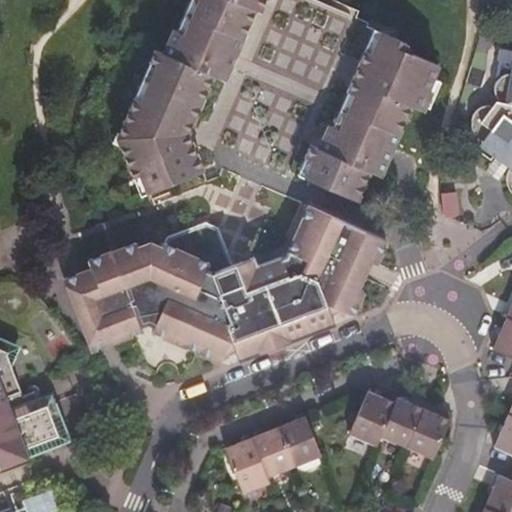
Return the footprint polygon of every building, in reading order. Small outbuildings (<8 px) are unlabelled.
[(347,11),(348,6),(333,0),(186,0),(183,8),(178,25),(170,22),(166,20),(158,44),(148,41),(144,51),(151,57),(142,73),(134,92),(127,90),(111,124),(117,126),(113,137),(125,168),(132,165),(140,184),(194,161),(199,170),(208,165),(207,158),(301,198),(305,200),(312,182),(314,177),(297,171),(291,167),(299,147),(303,137),(312,141),(322,117),(325,119),(340,82),(358,42),(365,20),(347,11)] [(186,0),(179,0),(177,4),(183,8),(186,0)] [(183,8),(177,4),(170,22),(178,25),(183,8)] [(371,22),(393,32),(396,23),(363,9),(362,13),(348,6),(347,11),(365,20),(371,22)] [(362,43),(371,22),(365,20),(358,42),(362,43)] [(398,35),(393,32),(371,22),(362,43),(358,42),(340,82),(346,85),(331,122),(325,119),(322,117),(312,141),(303,137),(299,147),(306,149),(297,171),(314,177),(318,179),(331,184),(336,187),(349,192),(363,165),(371,168),(403,99),(415,104),(416,100),(425,71),(431,56),(403,44),(398,35)] [(500,144),(504,146),(511,154),(511,165),(510,169),(508,180),(509,189),(511,192),(511,38),(507,64),(497,66),(490,75),(489,84),(493,92),(501,95),(500,103),(489,104),(480,111),(474,140),(493,155),(500,144)] [(151,57),(144,51),(135,71),(142,73),(151,57)] [(142,73),(135,71),(127,90),(134,92),(142,73)] [(433,74),(425,71),(416,100),(421,102),(433,74)] [(346,85),(340,82),(325,119),(331,122),(346,85)] [(117,126),(111,124),(109,123),(106,134),(113,137),(117,126)] [(511,158),(511,154),(504,146),(489,165),(500,174),(511,158)] [(291,167),(297,171),(306,149),(299,147),(291,167)] [(132,165),(125,168),(133,189),(140,184),(132,165)] [(80,341),(95,334),(97,342),(135,328),(133,323),(141,319),(147,322),(146,328),(213,356),(218,348),(228,346),(231,352),(326,316),(320,301),(332,297),(345,304),(349,305),(357,285),(354,282),(367,255),(370,256),(379,233),(305,200),(301,198),(281,243),(285,248),(249,261),(246,252),(226,259),(211,222),(199,216),(162,232),(158,243),(143,238),(130,243),(127,239),(111,245),(80,259),(81,263),(83,266),(55,277),(80,341)] [(511,286),(501,310),(511,314),(511,286)] [(511,353),(511,314),(501,310),(488,344),(511,353)] [(326,318),(326,316),(231,352),(233,356),(326,318)] [(0,326),(0,352),(20,361),(30,340),(0,326)] [(97,342),(95,334),(80,341),(84,347),(97,342)] [(0,474),(5,473),(3,466),(59,445),(42,397),(33,399),(29,386),(20,361),(0,352),(0,474)] [(42,397),(59,445),(77,439),(53,378),(29,386),(33,399),(42,397)] [(376,428),(392,390),(378,384),(376,389),(362,384),(359,390),(344,426),(372,438),(376,428)] [(402,439),(420,397),(407,391),(405,396),(392,390),(376,428),(402,439)] [(447,408),(420,397),(402,439),(430,451),(433,442),(447,408)] [(511,409),(504,406),(491,441),(511,448),(511,409)] [(317,449),(301,410),(274,421),(290,460),(317,449)] [(290,460),(274,421),(244,432),(261,472),(290,460)] [(261,472),(244,432),(218,443),(235,486),(262,476),(261,472)] [(481,501),(506,511),(511,511),(511,476),(506,474),(495,470),(481,501)] [(506,511),(481,501),(476,511),(506,511)]
